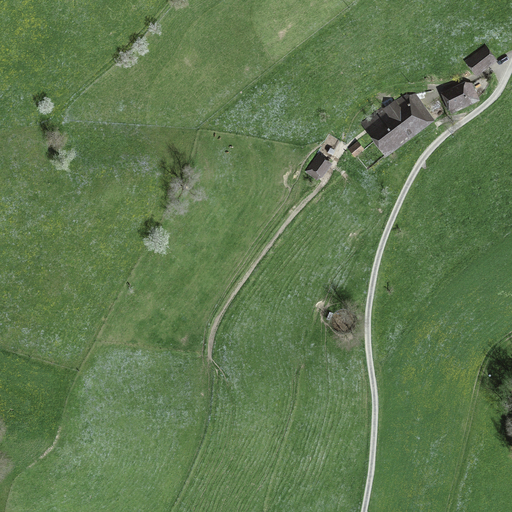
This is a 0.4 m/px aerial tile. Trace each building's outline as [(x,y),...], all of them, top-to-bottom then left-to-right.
[(486,49),(468,62),(476,71),(494,58),(486,49)] [(447,94),(454,109),(478,97),(471,83),(447,94)] [(372,128),(386,147),(400,137),(403,141),(408,137),(405,134),(423,120),(408,100),(372,128)] [(351,149),(355,154),(362,148),(358,143),(351,149)] [(308,173),(317,179),(329,163),(321,157),(308,173)]
